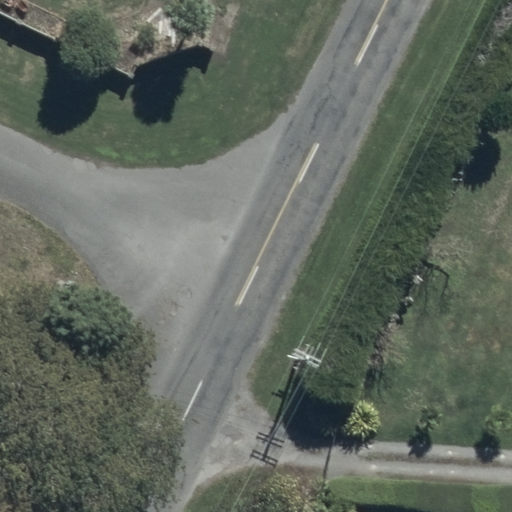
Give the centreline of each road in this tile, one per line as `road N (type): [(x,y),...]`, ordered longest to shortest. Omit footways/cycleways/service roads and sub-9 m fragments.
road 1 (unclassified): [(396,0),(255,288)]
road 2 (unclassified): [(255,288),(0,163)]
road 3 (unclassified): [(255,288),(144,511)]
